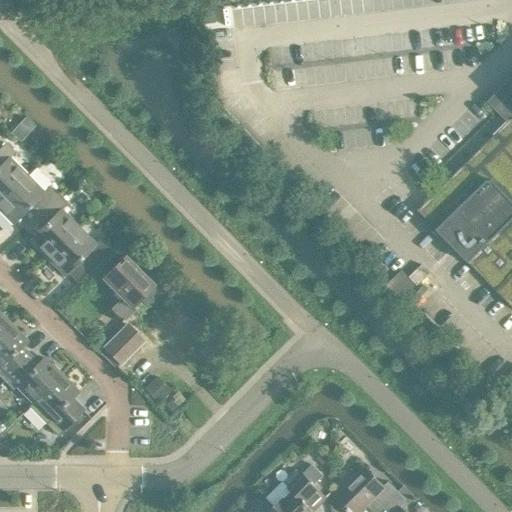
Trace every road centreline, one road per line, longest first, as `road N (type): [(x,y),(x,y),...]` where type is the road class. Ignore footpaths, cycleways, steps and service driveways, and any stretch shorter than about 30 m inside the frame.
road 1 (residential): [(118,477),(184,469),(319,334)]
road 2 (residential): [(118,477),(119,401),(105,374),(0,271)]
road 3 (residential): [(496,511),(319,334)]
